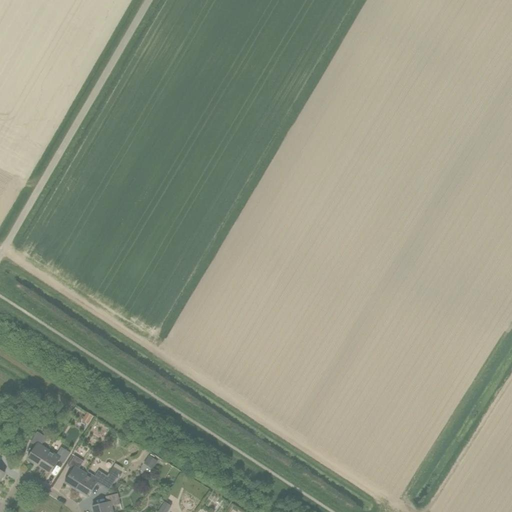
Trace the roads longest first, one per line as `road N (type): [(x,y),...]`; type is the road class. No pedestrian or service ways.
road 1 (track): [(1,251),(287,441)]
road 2 (unclassified): [(0,253),(147,0)]
